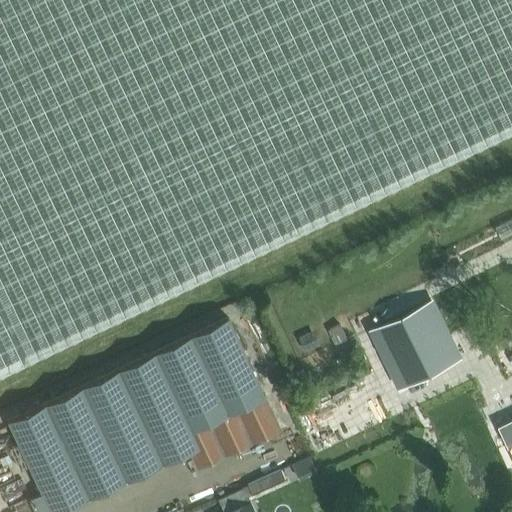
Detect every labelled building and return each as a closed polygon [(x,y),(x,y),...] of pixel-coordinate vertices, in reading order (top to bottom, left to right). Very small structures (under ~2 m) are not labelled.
[(511,0),(0,0),(0,371),(22,361),(511,127),(511,0)] [(423,303),(378,325),(407,383),(451,361),(423,303)] [(227,317),(111,371),(152,468),(190,450),(198,467),(280,428),(227,317)] [(152,468),(111,371),(45,402),(90,497),(152,468)] [(59,511),(90,497),(45,402),(8,420),(51,511),(59,511)] [(511,419),(499,426),(511,454),(511,419)] [(285,479),(281,470),(248,485),(252,495),(285,479)] [(254,511),(250,502),(227,511),(254,511)]
